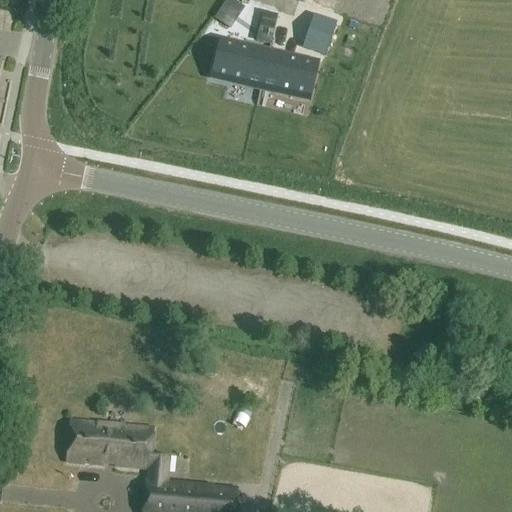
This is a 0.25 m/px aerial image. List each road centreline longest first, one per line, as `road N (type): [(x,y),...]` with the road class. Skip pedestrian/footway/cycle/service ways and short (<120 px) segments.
road 1 (tertiary): [(511,269),(20,164)]
road 2 (tertiary): [(20,164),(54,0)]
